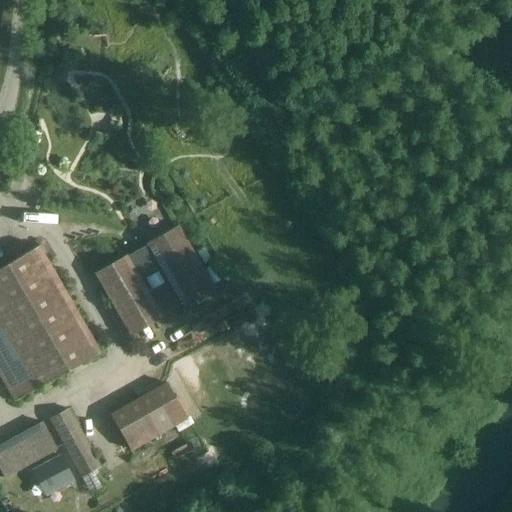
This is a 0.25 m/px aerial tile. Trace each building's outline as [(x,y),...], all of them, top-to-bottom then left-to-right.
[(126,258),(126,256),(95,274),(130,335),(161,317),(160,316),(181,304),(181,305),(212,287),(177,227),(147,244),(147,246),(126,258)] [(0,372),(16,400),(99,353),(38,246),(0,267),(0,372)] [(130,450),(186,418),(166,383),(110,415),(111,416),(101,422),(116,449),(126,444),(130,450)] [(100,468),(68,408),(49,418),(81,478),(100,468)] [(56,449),(42,422),(0,445),(0,471),(3,478),(5,477),(10,485),(23,478),(18,470),(56,449)]
